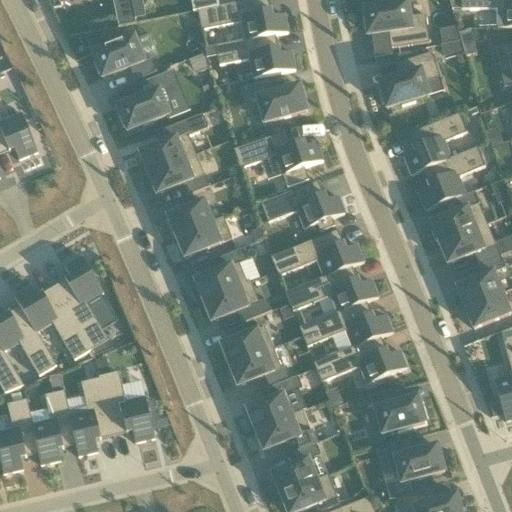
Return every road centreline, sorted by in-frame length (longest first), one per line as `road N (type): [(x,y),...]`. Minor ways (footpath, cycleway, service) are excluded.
road 1 (residential): [(480,462),(342,116),(317,0)]
road 2 (residential): [(219,462),(110,204)]
road 3 (residential): [(110,204),(11,0)]
road 4 (residential): [(18,511),(219,462)]
road 5 (residential): [(110,204),(0,264)]
